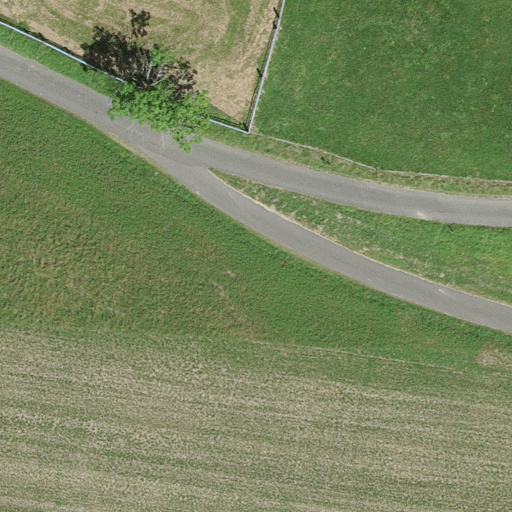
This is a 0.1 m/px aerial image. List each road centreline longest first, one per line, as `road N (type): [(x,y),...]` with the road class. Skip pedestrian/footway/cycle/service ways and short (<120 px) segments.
road 1 (unclassified): [(511,207),(379,192),(172,140),(0,55)]
road 2 (track): [(511,323),(302,242),(213,193),(172,140)]
